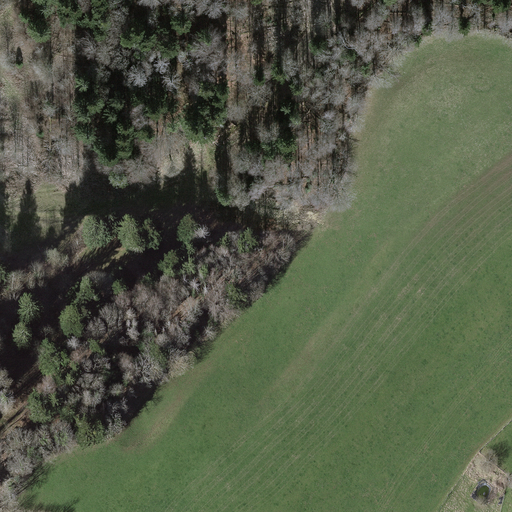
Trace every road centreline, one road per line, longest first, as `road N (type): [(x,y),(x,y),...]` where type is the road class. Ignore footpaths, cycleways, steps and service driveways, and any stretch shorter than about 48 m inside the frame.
road 1 (track): [(0,511),(15,417),(133,314),(171,261),(185,214)]
road 2 (track): [(185,214),(341,0)]
